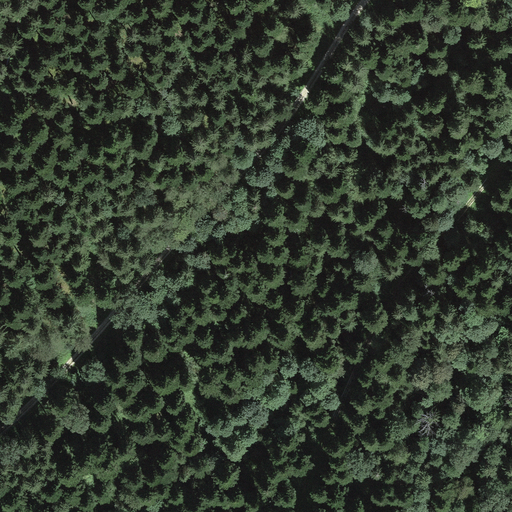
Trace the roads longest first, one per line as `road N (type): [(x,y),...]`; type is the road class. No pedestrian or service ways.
road 1 (track): [(0,430),(52,383),(272,137),(363,0)]
road 2 (track): [(290,511),(386,302),(511,150)]
